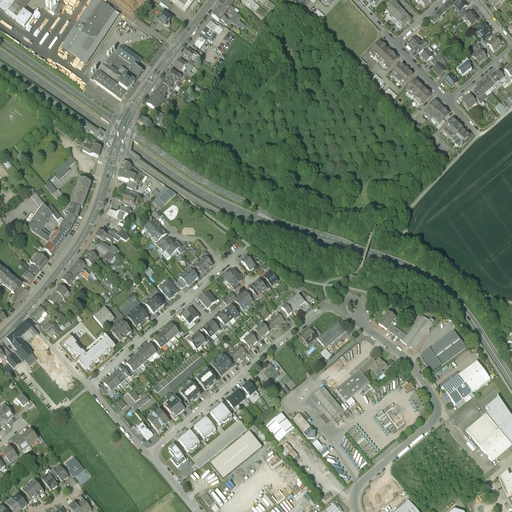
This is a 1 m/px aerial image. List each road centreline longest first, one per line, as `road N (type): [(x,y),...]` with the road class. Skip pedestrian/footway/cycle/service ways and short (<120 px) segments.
road 1 (tertiary): [(300,231),(430,278),(457,302),(511,380)]
road 2 (residential): [(362,325),(412,365),(437,414),(358,486),(356,511)]
road 3 (residential): [(327,306),(153,454)]
road 4 (secondary): [(117,145),(243,223),(300,231)]
road 5 (secondary): [(117,145),(91,221),(22,314)]
road 6 (secondary): [(288,228),(123,127)]
road 7 (tertiary): [(131,144),(207,195),(288,228)]
road 8 (secondary): [(0,53),(131,144)]
road 9 (secondary): [(212,0),(123,127)]
road 10 (secondary): [(123,127),(0,39)]
road 11 (track): [(407,213),(511,108)]
road 12 (secondary): [(0,65),(117,145)]
road 13 (residential): [(189,298),(89,385)]
road 14 (track): [(405,236),(463,270),(491,299),(511,303)]
